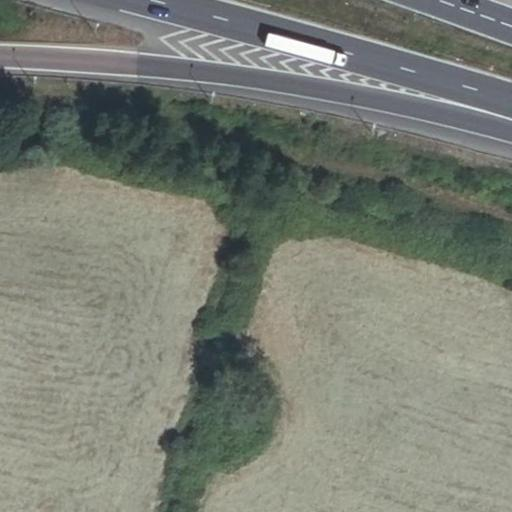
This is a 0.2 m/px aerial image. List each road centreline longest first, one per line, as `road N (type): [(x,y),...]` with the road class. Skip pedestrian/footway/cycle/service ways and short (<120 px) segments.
road 1 (motorway): [(0,55),(185,67),(415,104),(511,129)]
road 2 (motorway): [(162,0),(511,96)]
road 3 (track): [(511,227),(256,152)]
